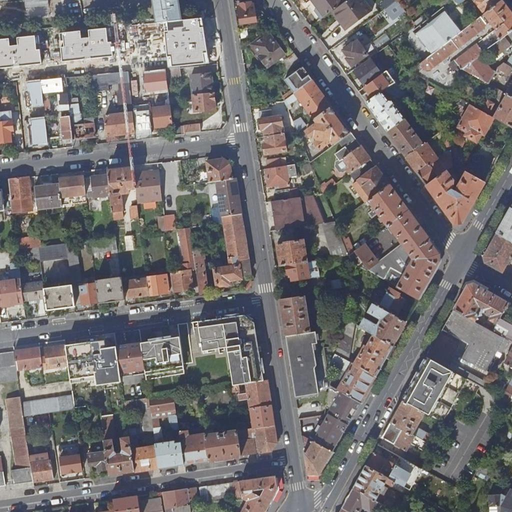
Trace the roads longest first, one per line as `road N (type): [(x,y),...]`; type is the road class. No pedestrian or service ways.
road 1 (residential): [(461,257),(271,0)]
road 2 (residential): [(0,504),(294,460)]
road 3 (secondary): [(316,511),(461,257)]
road 4 (residential): [(0,335),(268,299)]
road 5 (residential): [(0,167),(243,140)]
road 6 (residential): [(294,460),(268,299)]
road 7 (residential): [(268,299),(243,140)]
road 8 (residential): [(243,140),(221,0)]
